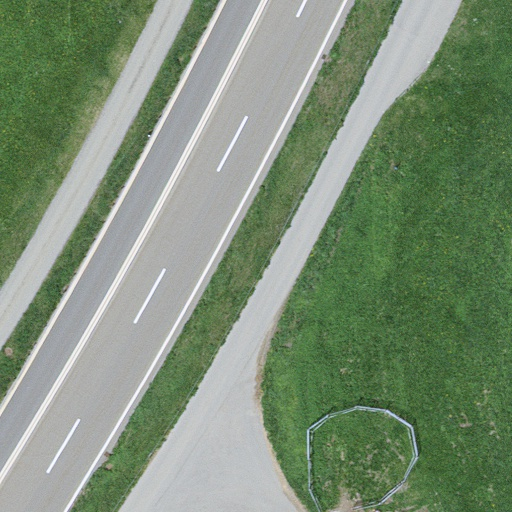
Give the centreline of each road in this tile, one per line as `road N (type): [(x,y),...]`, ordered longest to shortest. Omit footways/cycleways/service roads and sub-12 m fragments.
road 1 (primary): [(0,511),(133,289),(285,0)]
road 2 (unclassified): [(135,511),(289,257),(417,0)]
road 3 (unclassified): [(0,320),(174,0)]
